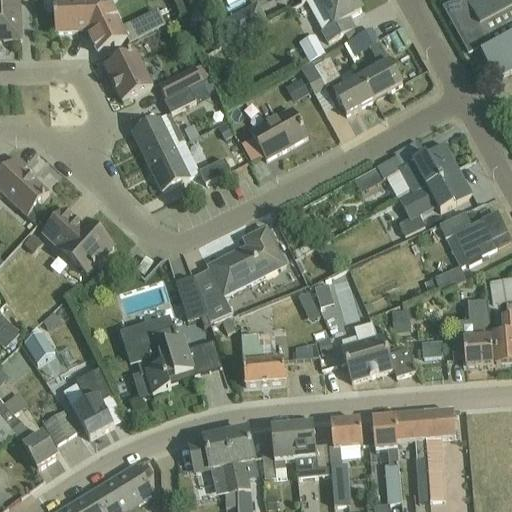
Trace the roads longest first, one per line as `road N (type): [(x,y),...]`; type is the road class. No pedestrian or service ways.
road 1 (residential): [(459,99),(178,248),(151,241),(108,196),(85,153)]
road 2 (residential): [(165,437),(305,411),(511,396)]
road 3 (residential): [(39,511),(165,437)]
road 4 (residential): [(0,79),(74,78),(97,120),(94,135)]
